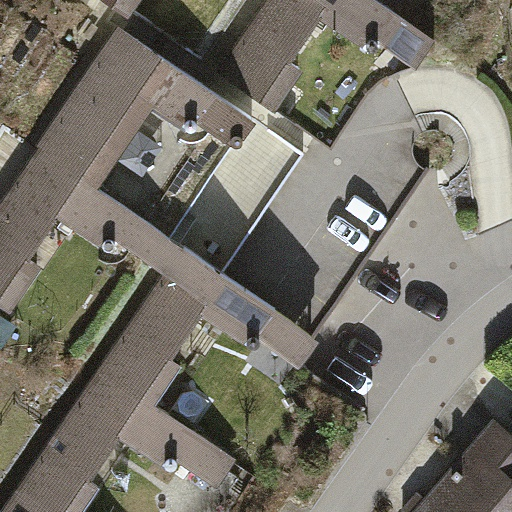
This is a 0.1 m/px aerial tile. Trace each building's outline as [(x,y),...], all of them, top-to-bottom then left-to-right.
[(114,0),(149,24),(165,0),(114,0)] [(374,0),(271,0),(222,70),(296,121),(326,78),(314,69),(338,34),(384,65),(393,52),(428,76),(446,50),(381,4),(374,0)] [(261,158),(278,133),(132,32),(51,147),(120,195),(177,114),(217,142),(223,132),(261,158)] [(198,249),(235,275),(316,159),(278,133),(261,158),(198,249)] [(126,242),(178,278),(198,249),(120,195),(51,147),(0,221),(0,298),(31,320),(58,281),(44,272),(77,225),(118,253),(126,242)] [(178,278),(113,371),(175,414),(201,376),(192,370),(229,316),(282,352),(303,322),(235,275),(198,249),(178,278)] [(28,492),(56,511),(106,511),(114,502),(100,492),(135,441),(182,474),(188,464),(235,497),(251,475),(234,464),(238,458),(175,414),(113,371),(28,492)] [(511,511),(511,425),(505,420),(427,511),(511,511)] [(56,511),(28,492),(14,511),(56,511)]
